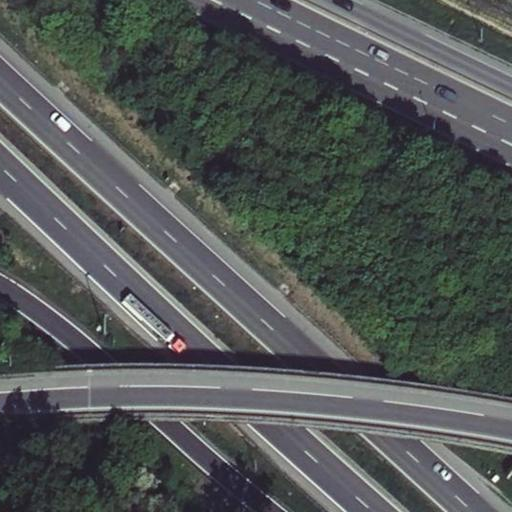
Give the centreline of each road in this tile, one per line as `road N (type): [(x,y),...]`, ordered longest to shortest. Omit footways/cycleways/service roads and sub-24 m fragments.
road 1 (motorway): [(472,511),(0,81)]
road 2 (trunk): [(511,430),(285,404),(0,404)]
road 3 (motorway): [(0,167),(377,511)]
road 4 (motorway): [(0,287),(82,348),(268,511)]
road 5 (trunk): [(460,111),(197,0)]
road 6 (trunk): [(460,111),(252,0)]
road 7 (motorway): [(511,88),(327,0)]
